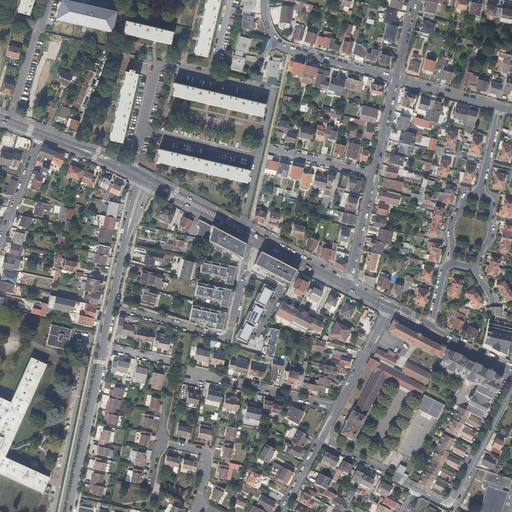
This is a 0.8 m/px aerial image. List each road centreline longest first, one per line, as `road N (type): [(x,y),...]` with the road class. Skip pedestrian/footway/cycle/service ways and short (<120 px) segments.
road 1 (residential): [(111,306),(226,336),(252,237)]
road 2 (residential): [(111,306),(69,511)]
road 3 (residential): [(415,489),(450,502),(511,385)]
road 4 (residential): [(264,0),(278,44),(395,78)]
road 5 (residential): [(337,408),(193,374)]
road 6 (residential): [(50,0),(10,122)]
road 7 (residential): [(211,77),(272,93),(258,156)]
road 8 (residential): [(211,77),(156,63),(140,130)]
road 9 (residential): [(258,156),(140,130)]
